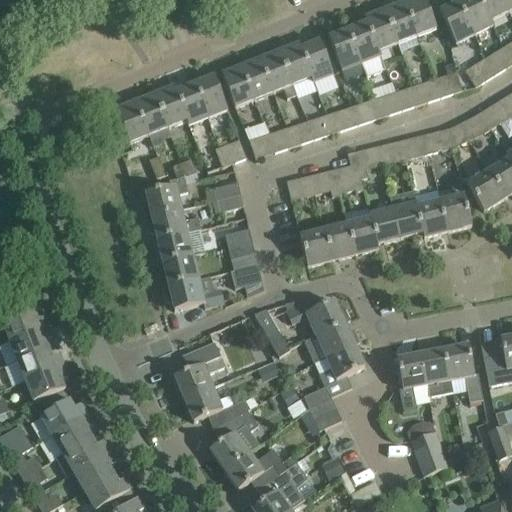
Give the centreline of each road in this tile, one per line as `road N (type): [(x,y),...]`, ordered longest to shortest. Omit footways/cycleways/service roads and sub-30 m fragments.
road 1 (unclassified): [(112,371),(277,295),(353,281),(374,329),(511,310)]
road 2 (residential): [(11,123),(335,0)]
road 3 (residential): [(112,371),(11,123)]
road 4 (residential): [(194,511),(112,371)]
